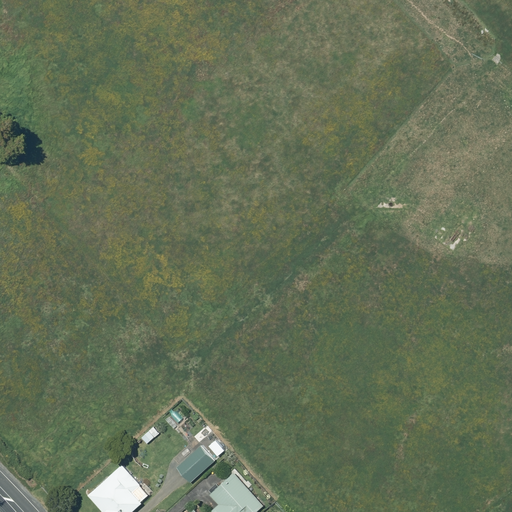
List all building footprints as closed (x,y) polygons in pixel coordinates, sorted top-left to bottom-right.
[(152,425),(140,436),(146,442),(158,431),(152,425)] [(205,426),(198,431),(201,435),(208,429),(205,426)] [(200,444),(175,466),(188,481),(213,459),(200,444)] [(127,511),(140,501),(130,490),(138,483),(121,463),(86,493),(101,511),(100,511),(127,511)] [(217,502),(209,509),(211,511),(252,511),(262,504),(232,471),(208,492),(217,502)]
